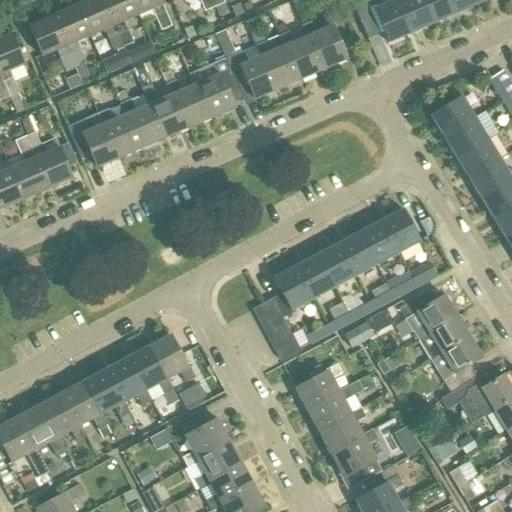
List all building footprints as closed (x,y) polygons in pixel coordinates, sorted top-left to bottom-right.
[(113,53),(123,48),(102,0),(92,0),(77,7),(90,37),(103,32),(113,53)] [(124,23),(138,16),(131,0),(102,0),(123,48),(133,44),(124,23)] [(131,0),(138,16),(151,11),(160,32),(172,27),(162,6),(159,0),(131,0)] [(198,0),(204,13),(214,8),(210,0),(198,0)] [(221,0),(210,0),(214,8),(224,4),(221,0)] [(349,0),(356,15),(369,9),(375,7),(372,0),(349,0)] [(411,34),(433,24),(422,0),(402,0),(397,2),(411,34)] [(422,0),(433,24),(456,15),(448,0),(422,0)] [(448,0),(456,15),(478,5),(475,0),(448,0)] [(389,43),(411,34),(397,2),(375,12),(389,43)] [(76,44),(90,37),(77,7),(53,17),(76,69),(86,65),(76,44)] [(270,11),(229,29),(239,50),(279,32),(270,11)] [(66,74),(76,69),(53,17),(29,28),(43,58),(55,53),(66,74)] [(309,37),(323,70),(347,60),(332,27),(315,34),(311,24),(300,28),(305,39),(309,37)] [(225,32),(214,36),(219,47),(229,43),(225,32)] [(309,37),(305,39),(294,43),(290,33),(278,37),(282,48),(286,47),(301,80),(323,70),(309,37)] [(0,39),(0,77),(9,98),(18,94),(9,73),(24,66),(11,35),(0,39)] [(286,47),(282,48),(270,54),(265,43),(255,47),(260,58),(264,56),(278,90),(301,80),(286,47)] [(192,55),(187,45),(177,49),(182,59),(192,55)] [(126,53),(131,66),(143,60),(137,48),(126,53)] [(113,57),(118,71),(130,66),(124,52),(113,57)] [(264,56),(260,58),(247,63),(243,53),(232,57),(238,70),(241,69),(254,100),(278,90),(264,56)] [(197,86),(212,119),(235,109),(229,96),(239,92),(224,60),(212,66),(212,64),(197,70),(197,72),(188,75),(193,87),(197,86)] [(143,65),(133,69),(137,78),(147,74),(143,65)] [(80,82),(89,78),(84,67),(75,71),(78,76),(80,82)] [(197,86),(193,87),(180,93),(175,82),(173,83),(169,72),(161,76),(170,98),(174,96),(189,129),(212,119),(197,86)] [(506,96),(511,92),(511,87),(502,72),(494,77),(506,96)] [(78,76),(65,81),(69,92),(82,86),(80,82),(78,76)] [(0,102),(9,98),(0,77),(0,102)] [(174,96),(170,98),(158,103),(153,91),(142,96),(147,108),(152,106),(166,139),(189,129),(174,96)] [(152,106),(147,108),(134,113),(127,97),(120,100),(122,105),(120,105),(125,117),(129,115),(143,149),(166,139),(152,106)] [(444,138),(474,121),(461,100),(431,118),(444,138)] [(129,115),(125,117),(114,122),(109,111),(97,116),(102,127),(106,125),(121,159),(143,149),(129,115)] [(106,125),(102,127),(90,132),(85,121),(66,129),(79,159),(91,154),(97,169),(121,159),(106,125)] [(457,159),(486,141),(474,121),(444,138),(457,159)] [(25,138),(47,191),(71,180),(67,169),(76,165),(68,145),(43,156),(34,134),(25,138)] [(23,201),(47,191),(25,138),(13,143),(22,164),(10,170),(23,201)] [(469,179),(499,162),(486,141),(457,159),(469,179)] [(482,200),(511,182),(499,162),(469,179),(482,200)] [(0,210),(23,201),(10,170),(0,174),(0,210)] [(495,220),(511,209),(511,182),(482,200),(495,220)] [(507,241),(511,237),(511,209),(495,220),(507,241)] [(380,224),(396,254),(419,242),(403,212),(380,224)] [(373,267),(396,254),(380,224),(357,237),(373,267)] [(350,279),(373,267),(357,237),(334,249),(335,251),(350,279)] [(327,291),(350,279),(335,251),(334,249),(311,261),(312,263),(327,291)] [(308,301),(327,291),(312,263),(311,261),(292,271),(308,301)] [(410,281),(416,290),(437,279),(432,269),(410,281)] [(291,310),(308,301),(292,271),(275,280),(282,294),(251,310),(279,361),(298,351),(281,320),(293,313),(291,310)] [(394,302),(416,290),(410,281),(389,292),(394,302)] [(373,313),(394,302),(389,292),(368,303),(373,313)] [(418,342),(456,318),(444,297),(434,303),(427,292),(398,310),(405,321),(417,314),(424,326),(413,333),(418,342)] [(352,324),(373,313),(368,303),(347,314),(352,324)] [(331,336),(352,324),(347,314),(326,326),(331,336)] [(430,362),(469,338),(456,318),(418,342),(430,362)] [(350,350),(373,338),(365,324),(343,336),(350,350)] [(310,347),(331,336),(326,326),(304,337),(310,347)] [(169,379),(169,380),(179,374),(184,384),(194,378),(190,369),(188,370),(170,337),(148,349),(165,381),(169,379)] [(450,395),(476,379),(469,367),(482,359),(469,338),(430,362),(449,394),(450,395)] [(168,381),(169,380),(169,379),(165,381),(148,349),(126,361),(143,393),(147,391),(147,392),(158,386),(163,396),(173,391),(168,381)] [(145,393),(147,392),(147,391),(143,393),(126,361),(104,372),(121,405),(124,403),(125,404),(136,398),(141,408),(151,403),(145,393)] [(340,395),(339,392),(333,380),(343,374),(338,364),(325,371),(326,373),(296,390),(308,413),(340,395)] [(123,404),(125,404),(124,403),(121,405),(104,372),(82,384),(100,417),(102,415),(113,410),(119,420),(129,414),(123,404)] [(483,417),(493,411),(511,399),(511,390),(504,377),(482,390),(479,385),(467,392),(464,387),(476,379),(450,395),(449,394),(439,401),(446,411),(464,401),(466,404),(475,406),(476,405),(483,417)] [(102,416),(102,415),(100,417),(82,384),(60,396),(78,428),(80,427),(92,421),(97,431),(107,426),(102,416)] [(352,416),(350,414),(344,401),(353,396),(348,387),(339,392),(340,395),(308,413),(320,435),(352,416)] [(85,438),(80,427),(78,428),(60,396),(39,407),(56,440),(58,439),(70,433),(76,443),(85,438)] [(506,432),(511,428),(511,399),(493,411),(506,432)] [(63,449),(58,439),(56,440),(39,407),(17,419),(34,452),(37,450),(48,444),(54,455),(63,449)] [(364,438),(362,436),(356,423),(365,418),(360,408),(350,414),(352,416),(320,435),(331,456),(364,438)] [(48,474),(37,450),(34,452),(17,419),(0,427),(0,441),(12,464),(27,455),(38,478),(48,474)] [(196,460),(229,442),(217,420),(185,438),(193,453),(182,459),(187,469),(198,463),(196,460)] [(407,427),(393,435),(406,458),(420,449),(407,427)] [(364,438),(331,456),(343,479),(360,470),(366,482),(382,473),(376,462),(376,461),(367,445),(377,440),(372,431),(362,436),(364,438)] [(429,437),(423,440),(429,450),(439,444),(435,438),(429,437)] [(208,482),(241,464),(229,442),(196,460),(198,463),(205,475),(193,481),(198,491),(210,485),(208,482)] [(436,467),(450,458),(441,443),(439,444),(429,450),(427,452),(436,467)] [(220,504),(253,486),(241,464),(208,482),(210,485),(216,497),(205,503),(209,511),(212,511),(222,507),(220,504)] [(457,490),(466,484),(457,470),(448,475),(457,490)] [(38,488),(31,475),(20,480),(27,494),(38,488)] [(392,511),(401,507),(398,504),(392,491),(401,486),(396,477),(384,483),(385,486),(355,502),(360,511),(392,511)] [(466,484),(457,490),(466,504),(475,499),(466,484)] [(220,504),(222,507),(224,511),(258,511),(265,509),(253,486),(220,504)] [(37,511),(75,511),(70,501),(79,496),(74,487),(35,508),(37,511)] [(152,488),(141,495),(146,505),(158,499),(152,488)] [(406,511),(414,508),(408,498),(398,504),(401,507),(392,511),(406,511)]
